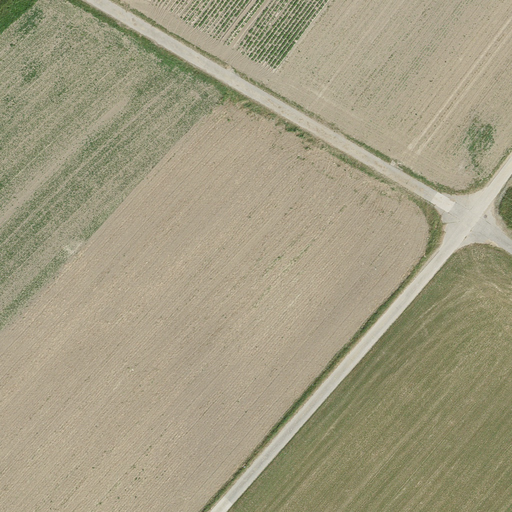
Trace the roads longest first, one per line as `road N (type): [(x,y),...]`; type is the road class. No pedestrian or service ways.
road 1 (track): [(90,0),(511,251)]
road 2 (track): [(511,158),(209,511)]
